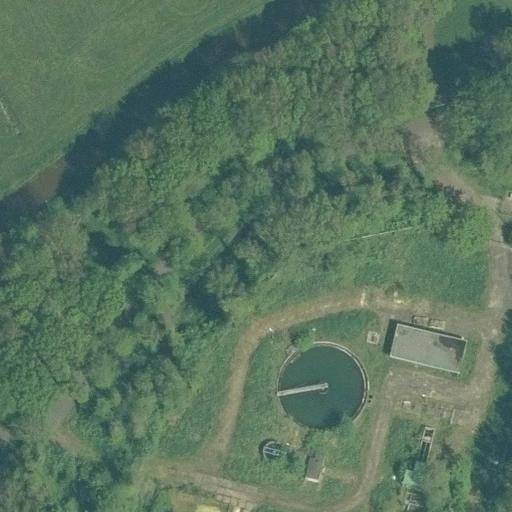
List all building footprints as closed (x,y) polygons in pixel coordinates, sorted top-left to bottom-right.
[(457,377),(463,348),(397,333),(390,362),(457,377)] [(433,441),(435,433),(424,431),(422,439),(433,441)] [(317,485),(323,460),(309,457),(304,482),(317,485)] [(424,482),(427,471),(416,469),(413,479),(406,477),(403,491),(425,496),(428,483),(424,482)] [(177,511),(193,511),(195,503),(173,498),(170,510),(177,511)]
